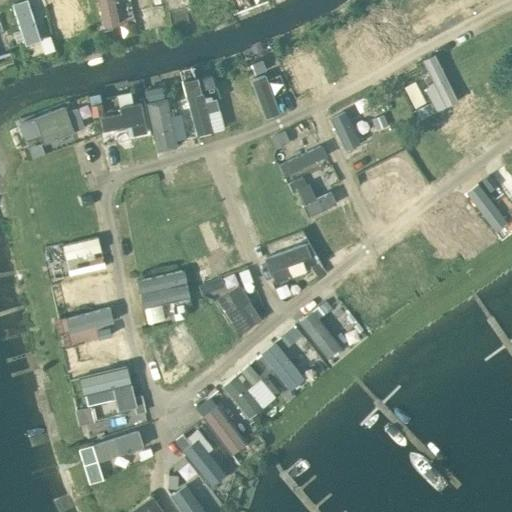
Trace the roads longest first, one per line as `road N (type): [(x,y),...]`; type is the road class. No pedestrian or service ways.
road 1 (unknown): [(268,324),(196,152)]
road 2 (unknown): [(296,117),(352,193),(373,244)]
